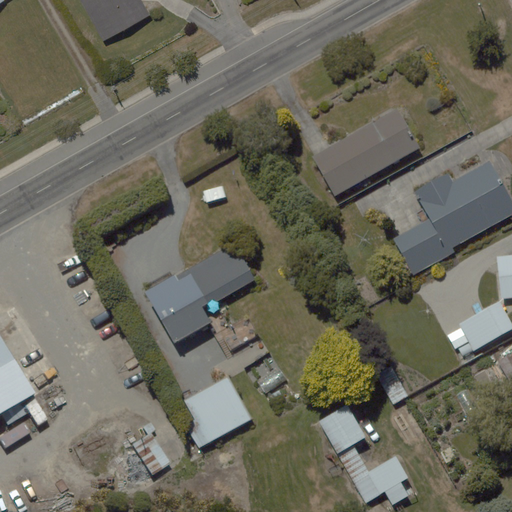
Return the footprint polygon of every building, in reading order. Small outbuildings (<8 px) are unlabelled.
[(0,0),(0,13),(17,3),(14,0),(0,0)] [(74,0),(100,52),(151,28),(137,0),(74,0)] [(399,119),(312,165),(335,207),(422,161),(399,119)] [(511,208),(491,164),(416,199),(429,226),(392,244),(406,273),(511,223),(511,208)] [(257,289),(235,251),(174,285),(176,289),(148,305),(179,360),(215,340),(211,332),(227,323),(220,310),(257,289)] [(511,260),(499,261),(502,307),(511,306),(511,260)] [(511,326),(500,307),(459,331),(467,344),(460,348),(468,361),(476,357),(478,361),(511,340),(511,326)] [(411,403),(382,352),(367,361),(395,412),(411,403)] [(511,364),(502,368),(511,393),(511,364)] [(0,368),(0,412),(20,400),(0,368)] [(218,392),(214,385),(183,403),(188,410),(176,417),(200,459),(255,427),(230,385),(218,392)] [(366,438),(347,405),(320,421),(366,500),(385,489),(392,503),(407,494),(400,482),(408,478),(395,455),(368,470),(354,445),(366,438)] [(128,452),(130,454),(144,475),(133,483),(141,493),(171,473),(147,438),(128,452)]
